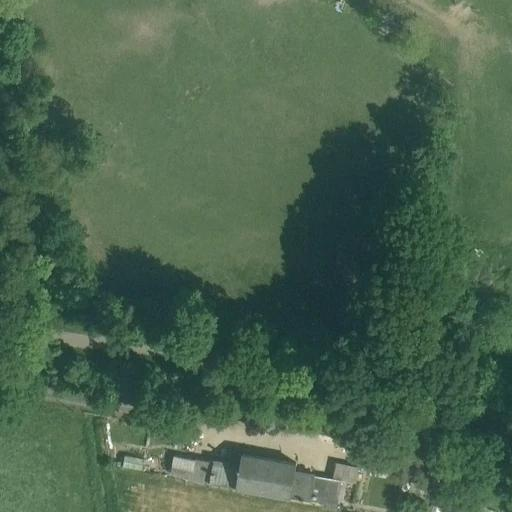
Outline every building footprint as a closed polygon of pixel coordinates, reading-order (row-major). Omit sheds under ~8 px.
[(296,462),(241,453),(239,467),(235,488),(290,498),(295,469),(296,462)] [(170,475),(208,483),(212,462),(174,454),(170,475)] [(239,467),(212,462),(208,483),(235,488),(239,467)] [(335,462),(333,476),(341,477),(356,480),(358,466),(335,462)] [(333,476),(295,469),(290,498),(324,503),(324,507),(336,509),(341,477),(333,476)]
